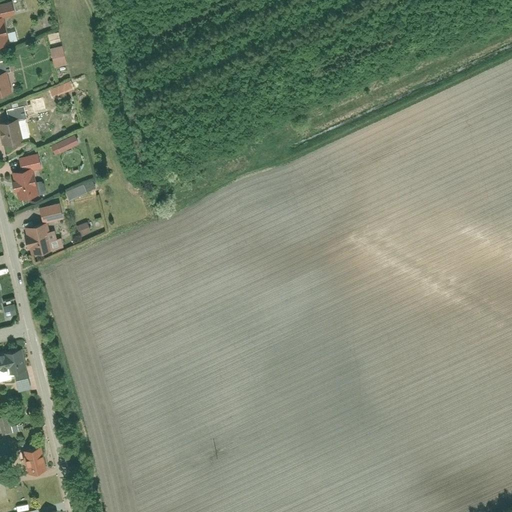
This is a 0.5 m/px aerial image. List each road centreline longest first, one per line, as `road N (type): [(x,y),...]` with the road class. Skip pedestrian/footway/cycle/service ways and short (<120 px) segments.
road 1 (residential): [(29,327),(74,511)]
road 2 (residential): [(0,204),(29,327)]
